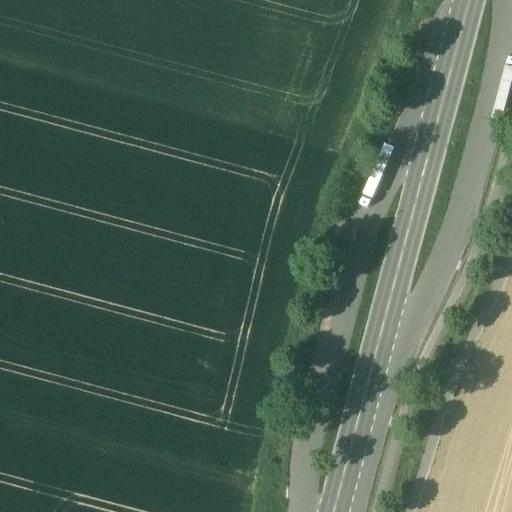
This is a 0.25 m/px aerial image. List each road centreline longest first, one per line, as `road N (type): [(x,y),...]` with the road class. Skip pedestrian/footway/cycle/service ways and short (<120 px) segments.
road 1 (primary): [(470,0),(333,511)]
road 2 (track): [(411,511),(511,253)]
